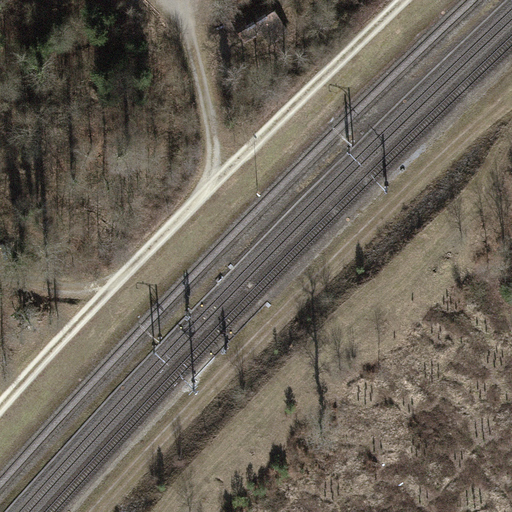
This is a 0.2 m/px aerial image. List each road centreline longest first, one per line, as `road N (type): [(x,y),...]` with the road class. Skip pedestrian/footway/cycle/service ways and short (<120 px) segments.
road 1 (track): [(511,96),(430,169),(97,511)]
road 2 (track): [(0,411),(213,185),(404,0)]
road 3 (track): [(183,0),(213,185)]
road 4 (track): [(0,271),(72,289),(120,281)]
